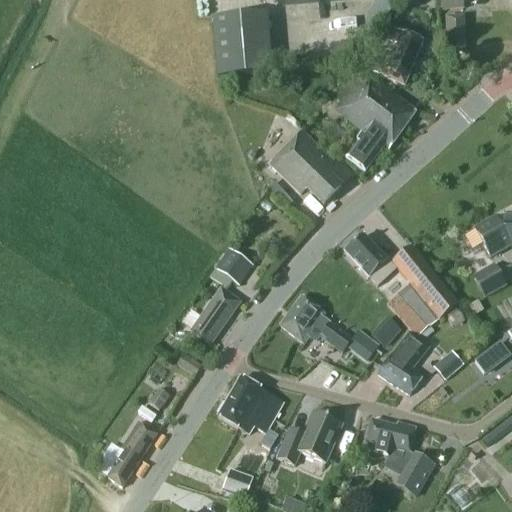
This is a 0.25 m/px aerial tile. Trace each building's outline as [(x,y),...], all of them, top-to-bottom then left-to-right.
[(463,12),(461,0),(440,0),(441,13),(463,12)] [(270,73),(268,13),(212,16),(215,75),(270,73)] [(447,56),(465,55),(464,18),(446,19),(447,56)] [(395,31),(386,54),(378,51),(369,72),(384,78),(383,79),(404,87),(423,42),(406,35),(406,36),(395,31)] [(352,58),(351,44),(330,46),(331,59),(352,58)] [(416,113),(361,71),(331,110),(363,135),(345,159),(364,174),(383,150),(386,152),(416,113)] [(330,164),(331,162),(302,133),(269,167),(300,196),(306,190),(324,207),(342,189),(327,175),(330,164)] [(511,220),(495,221),(474,232),(490,260),(511,248),(511,220)] [(397,271),(409,286),(387,304),(416,340),(420,338),(422,341),(430,335),(427,332),(457,307),(410,249),(392,264),(389,260),(386,262),(364,238),(344,254),(368,281),(369,279),(377,288),(397,271)] [(253,268),(228,251),(214,272),(239,289),(253,268)] [(477,288),(484,300),(505,288),(498,276),(477,288)] [(193,333),(210,345),(238,305),(221,293),(193,333)] [(279,328),(303,346),(309,338),(315,343),(318,339),(329,325),(323,320),(327,315),(303,297),(279,328)] [(483,313),(477,303),(468,309),(474,319),(483,313)] [(370,333),(387,348),(404,330),(387,315),(370,333)] [(352,342),(329,325),(318,339),(341,356),(347,348),(352,342)] [(422,379),(411,370),(427,349),(409,336),(393,358),(392,356),(377,376),(409,397),(422,379)] [(193,377),(199,367),(182,356),(175,366),(193,377)] [(434,371),(445,384),(463,368),(452,356),(434,371)] [(283,405),(241,379),(218,418),(249,436),(254,428),(265,435),(283,405)] [(169,398),(158,391),(149,406),(160,413),(169,398)] [(341,429),(311,418),(303,441),(290,436),(278,466),(295,472),(300,459),(326,469),(341,429)] [(372,422),(366,444),(375,446),(372,455),(388,460),(387,463),(405,474),(397,489),(415,499),(433,467),(415,457),(414,459),(408,456),(415,431),(397,425),(396,429),(372,422)] [(142,427),(107,480),(122,490),(156,437),(142,427)] [(244,499),(251,479),(228,471),(221,490),(244,499)]
